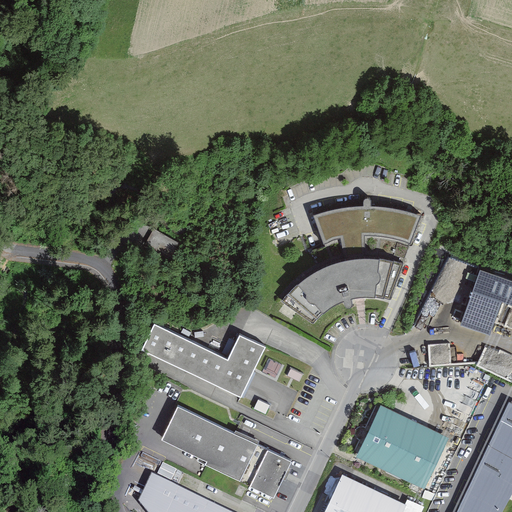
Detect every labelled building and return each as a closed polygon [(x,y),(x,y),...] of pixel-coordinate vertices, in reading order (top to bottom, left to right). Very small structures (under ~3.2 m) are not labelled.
[(329,207),(315,210),(324,241),(329,239),(335,238),(342,236),(345,254),(354,251),(365,251),(366,234),(373,234),(381,235),(390,236),(399,238),(410,241),(419,212),(416,211),(405,208),(389,206),(376,204),(360,204),(345,205),(329,207)] [(155,227),(146,242),(172,257),(181,241),(155,227)] [(291,288),(284,297),(311,320),(324,306),(343,295),(366,290),(379,290),(389,295),(403,260),(381,251),(365,251),(354,251),(345,254),(313,265),(307,271),(299,280),(291,288)] [(511,278),(477,270),(471,293),(511,303),(511,278)] [(227,357),(154,321),(141,347),(241,396),(266,346),(239,333),(227,357)] [(291,368),(287,375),(299,381),(302,373),(291,368)] [(511,401),(509,400),(455,511),(501,511),(511,492),(511,401)] [(291,460),(178,403),(159,439),(273,496),(291,460)] [(379,405),(355,456),(426,489),(449,437),(379,405)] [(341,472),(322,511),(401,511),(406,503),(341,472)] [(230,511),(150,474),(136,501),(145,511),(230,511)] [(401,511),(421,511),(424,506),(408,498),(406,503),(401,511)]
